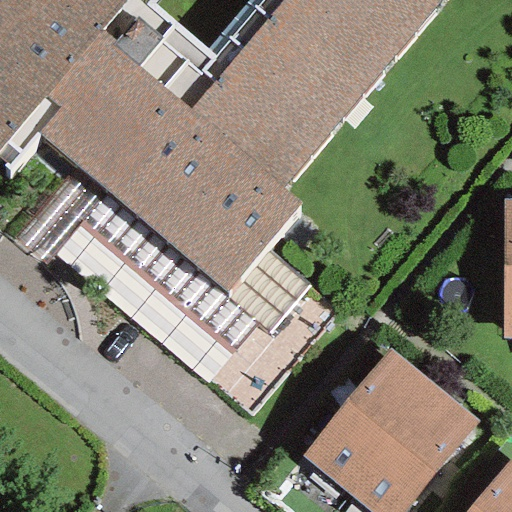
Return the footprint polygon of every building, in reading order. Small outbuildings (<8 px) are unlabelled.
[(0,0),(0,164),(7,170),(36,136),(226,293),(301,203),(285,190),(444,0),(263,0),(215,58),(144,0),(0,0)] [(511,199),(501,200),(501,339),(511,339),(511,199)] [(300,456),(343,492),(434,385),(390,349),(300,456)] [(401,511),(478,421),(434,385),(343,492),(367,511),(401,511)] [(511,511),(511,456),(465,511),(511,511)]
